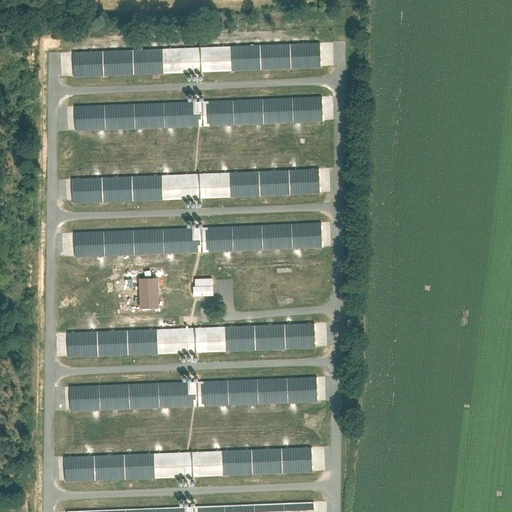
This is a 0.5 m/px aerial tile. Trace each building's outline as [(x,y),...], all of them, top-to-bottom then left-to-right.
[(313,40),(65,51),(66,77),(314,65),(313,40)] [(313,94),(65,106),(66,131),(314,120),(313,94)] [(311,167),(63,178),(65,204),(313,192),(311,167)] [(312,221),(64,232),(65,257),(313,246),(312,221)] [(160,275),(136,278),(138,305),(165,304),(160,275)] [(214,294),(213,277),(193,278),(194,295),(214,294)] [(307,321),(59,332),(60,358),(308,346),(307,321)] [(307,375),(59,386),(61,412),(309,400),(307,375)] [(303,444),(55,455),(57,481),(305,469),(303,444)] [(306,511),(306,498),(58,509),(58,511),(306,511)]
